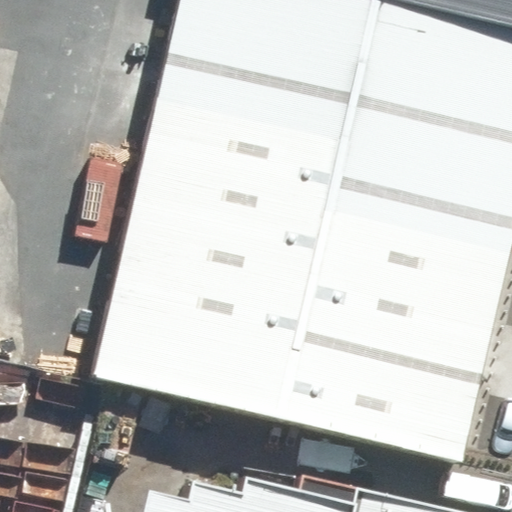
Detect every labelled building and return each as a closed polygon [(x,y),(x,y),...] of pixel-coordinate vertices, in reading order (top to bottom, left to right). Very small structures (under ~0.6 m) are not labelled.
[(511,290),(511,0),(157,0),(71,370),(472,463),(511,290)] [(86,385),(0,363),(0,397),(78,417),(86,385)] [(139,406),(106,398),(91,465),(123,472),(139,406)] [(53,511),(70,449),(31,439),(23,473),(0,467),(0,511),(53,511)] [(394,511),(170,461),(158,511),(394,511)]
